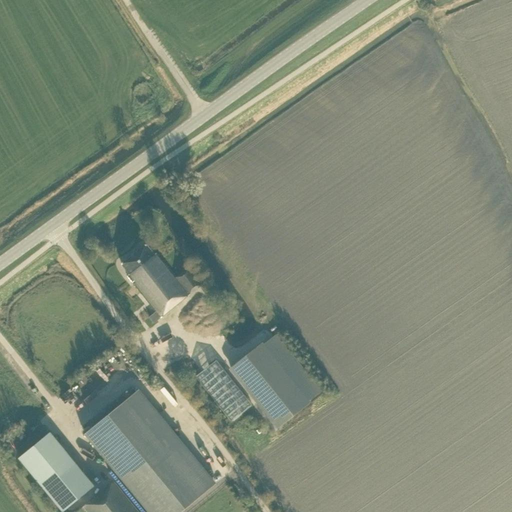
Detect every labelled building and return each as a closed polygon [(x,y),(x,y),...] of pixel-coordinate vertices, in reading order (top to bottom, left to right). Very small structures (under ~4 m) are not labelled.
[(161,318),(204,284),(190,266),(175,278),(156,253),(154,255),(146,245),(121,264),(129,274),(127,276),(132,282),(156,312),(149,317),(153,323),(160,317),(161,318)] [(262,345),(231,370),(277,427),(308,402),(262,345)] [(195,377),(231,422),(252,405),(216,360),(195,377)] [(84,434),(147,511),(180,511),(216,483),(139,389),(84,434)] [(50,432),(18,458),(44,489),(76,464),(50,432)] [(203,458),(219,477),(233,465),(218,446),(203,458)] [(83,506),(87,511),(138,511),(113,481),(83,506)]
